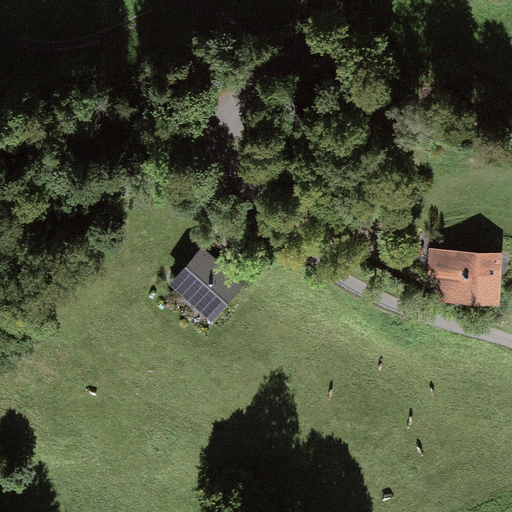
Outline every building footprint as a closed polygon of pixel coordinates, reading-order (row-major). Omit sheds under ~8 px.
[(194,133),(167,144),(172,158),(200,147),(194,133)] [(282,159),(279,175),(309,180),(312,164),(282,159)] [(307,195),(309,180),(279,175),(277,190),(307,195)] [(200,251),(175,280),(213,313),(238,285),(200,251)] [(434,253),(433,272),(448,273),(447,289),(495,292),(496,256),(434,253)]
